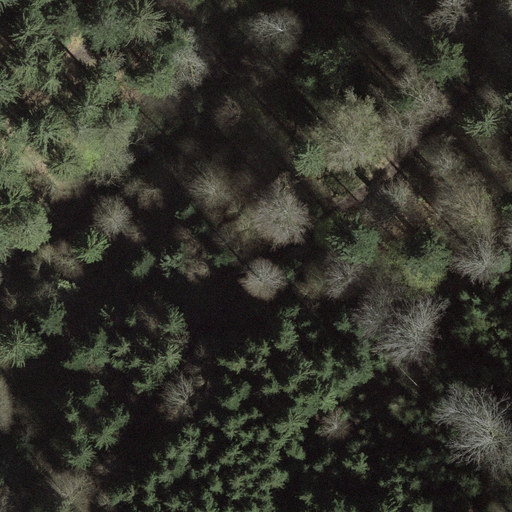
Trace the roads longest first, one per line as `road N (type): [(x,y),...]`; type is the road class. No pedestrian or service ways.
road 1 (track): [(21,511),(273,257),(397,169),(511,36)]
road 2 (track): [(0,125),(135,0)]
